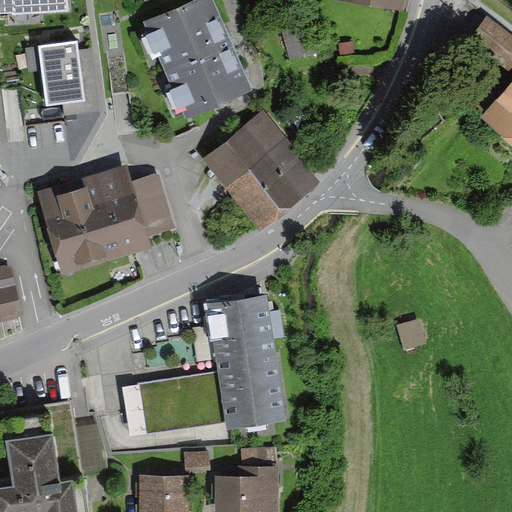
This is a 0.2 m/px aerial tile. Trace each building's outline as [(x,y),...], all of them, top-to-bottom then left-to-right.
[(67,0),(0,0),(0,17),(68,11),(67,0)] [(212,0),(202,0),(145,25),(191,132),(252,96),(212,0)] [(473,38),(497,57),(511,37),(511,36),(488,18),(473,38)] [(309,24),(284,32),(292,58),(317,50),(309,24)] [(78,43),(40,49),(49,108),(87,102),(78,43)] [(511,91),(488,118),(511,139),(511,91)] [(263,115),(204,164),(262,233),(321,185),(263,115)] [(126,170),(40,196),(64,275),(153,247),(150,236),(175,228),(159,178),(131,187),(126,170)] [(0,322),(23,317),(8,264),(0,266),(0,322)] [(263,300),(207,308),(215,371),(122,384),(129,436),(279,416),(263,300)] [(87,511),(71,408),(0,419),(0,511),(87,511)] [(265,447),(242,449),(243,463),(266,461),(265,447)] [(208,451),(185,452),(186,467),(209,465),(208,451)] [(276,511),(276,471),(213,473),(214,511),(276,511)] [(185,511),(186,474),(140,474),(140,511),(185,511)]
